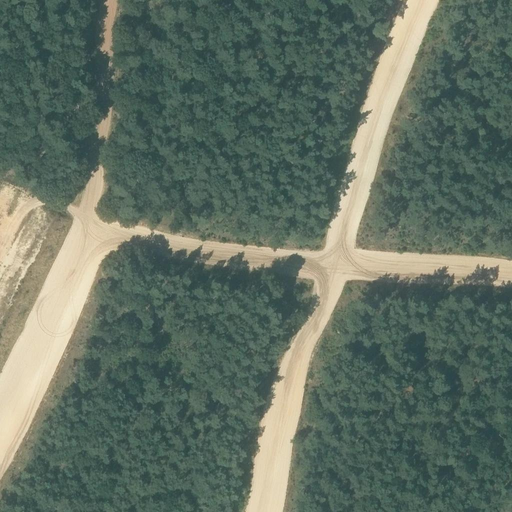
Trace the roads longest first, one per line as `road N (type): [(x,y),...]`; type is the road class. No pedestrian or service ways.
road 1 (track): [(264,511),(298,349),(319,308),(422,0)]
road 2 (track): [(0,431),(90,235),(109,0)]
road 3 (track): [(90,235),(217,256),(511,274)]
